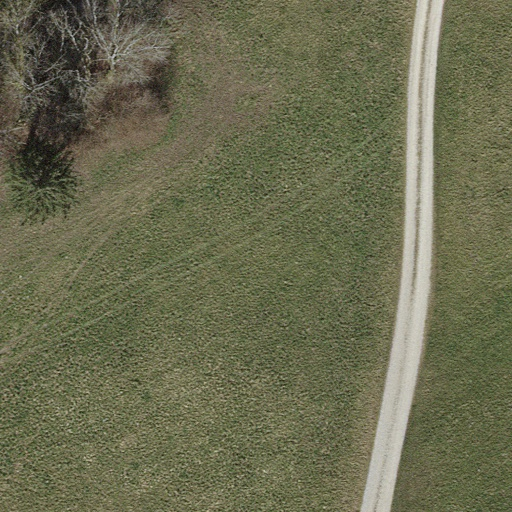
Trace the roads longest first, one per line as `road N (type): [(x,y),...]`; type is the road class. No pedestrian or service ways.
road 1 (track): [(380,511),(419,284),(425,41),(434,0)]
road 2 (track): [(113,0),(0,42)]
